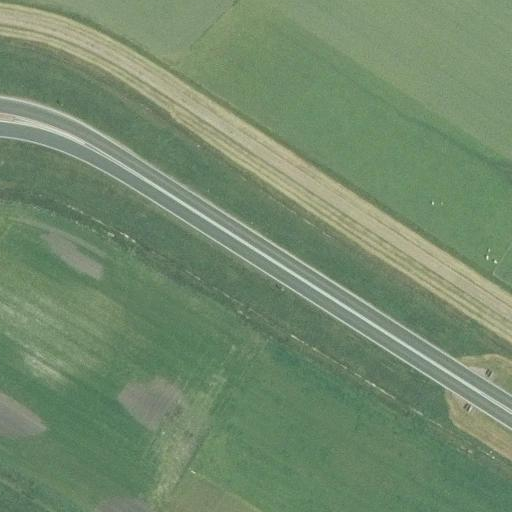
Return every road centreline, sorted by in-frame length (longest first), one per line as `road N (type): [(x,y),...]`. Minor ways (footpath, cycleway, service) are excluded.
road 1 (track): [(0,20),(59,31),(112,58),(511,319)]
road 2 (trunk): [(511,413),(80,146)]
